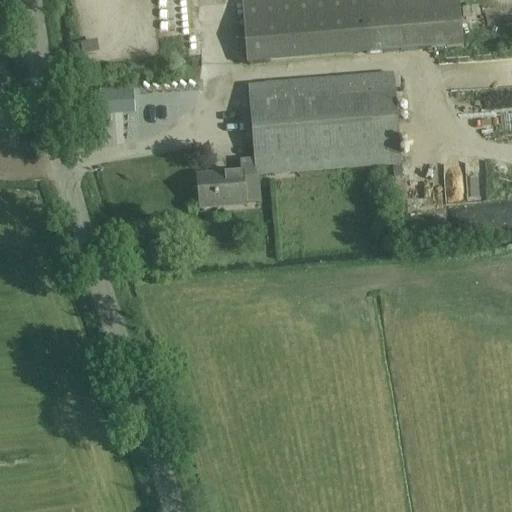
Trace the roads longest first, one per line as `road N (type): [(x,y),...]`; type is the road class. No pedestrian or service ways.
road 1 (unclassified): [(170,511),(62,172),(29,0)]
road 2 (track): [(511,150),(455,139),(416,64),(230,73)]
